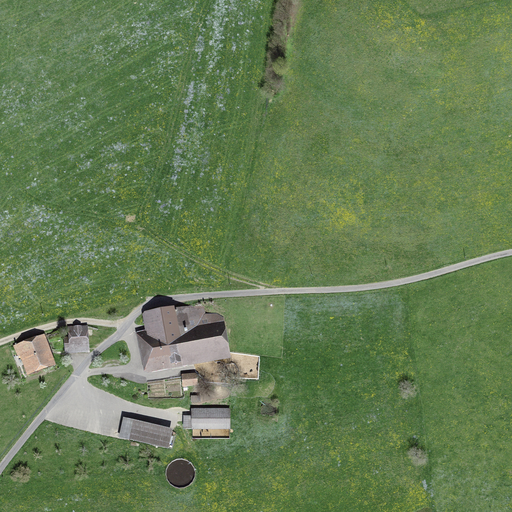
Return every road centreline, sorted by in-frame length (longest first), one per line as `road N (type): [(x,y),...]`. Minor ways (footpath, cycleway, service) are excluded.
road 1 (unclassified): [(125,324),(158,300),(349,288),(511,252)]
road 2 (track): [(276,291),(211,269),(142,226),(204,0)]
road 3 (unclassified): [(0,471),(125,324)]
road 4 (track): [(142,226),(44,204),(21,186),(0,143)]
road 5 (unclassified): [(0,343),(74,320),(125,324)]
road 6 (track): [(58,397),(177,422)]
